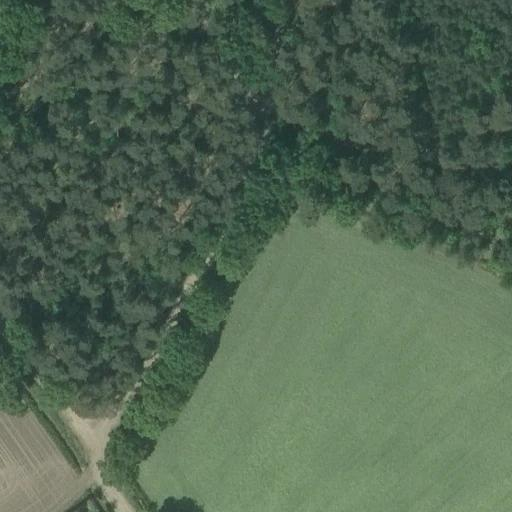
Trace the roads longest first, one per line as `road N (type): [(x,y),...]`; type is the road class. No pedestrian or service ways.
road 1 (track): [(265,108),(249,174),(102,465)]
road 2 (track): [(102,465),(0,324)]
road 3 (track): [(186,0),(265,108)]
